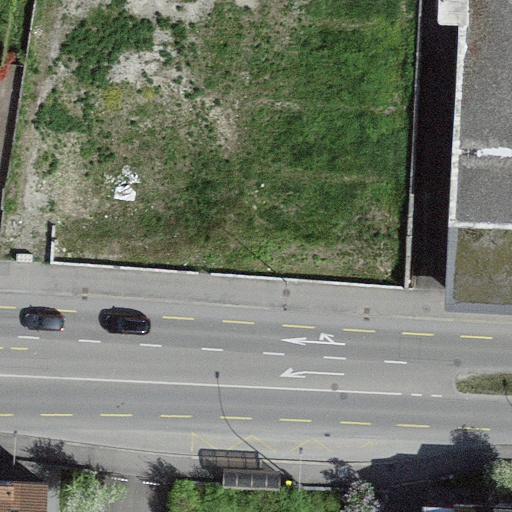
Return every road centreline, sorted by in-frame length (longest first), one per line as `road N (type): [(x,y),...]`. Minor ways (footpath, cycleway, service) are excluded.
road 1 (primary): [(124,364),(511,383)]
road 2 (residential): [(124,364),(118,511)]
road 3 (primary): [(0,360),(124,364)]
